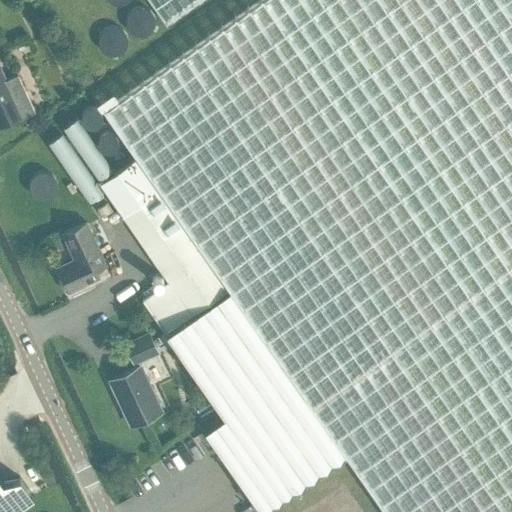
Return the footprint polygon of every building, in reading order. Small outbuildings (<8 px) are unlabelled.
[(229,287),(346,454),(386,511),(511,511),(511,0),(257,0),(103,108),(137,156),(229,287)] [(150,0),(166,22),(197,0),(150,0)] [(0,68),(0,124),(18,116),(19,118),(35,110),(17,73),(5,79),(0,68)] [(73,77),(82,88),(86,85),(88,84),(94,80),(85,68),(73,77)] [(97,175),(110,165),(83,127),(70,136),(97,175)] [(169,279),(143,298),(166,331),(229,287),(137,156),(100,182),(169,279)] [(86,221),(62,233),(74,258),(57,266),(68,290),(99,276),(96,269),(106,264),(86,221)] [(262,511),(263,511),(346,454),(229,287),(166,331),(224,416),(204,430),(262,511)] [(149,332),(125,343),(134,361),(157,350),(149,332)] [(140,365),(110,378),(131,424),(161,410),(140,365)] [(0,476),(0,511),(10,511),(33,497),(19,477),(2,480),(0,476)]
